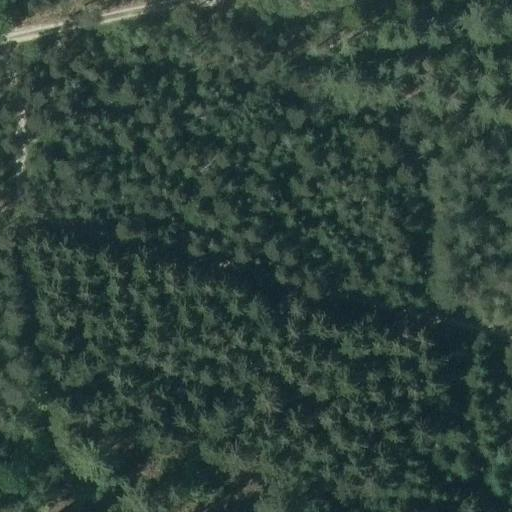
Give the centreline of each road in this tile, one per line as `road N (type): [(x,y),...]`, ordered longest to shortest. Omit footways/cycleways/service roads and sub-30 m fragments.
road 1 (track): [(1,40),(13,84),(18,192),(28,208),(511,336)]
road 2 (track): [(189,0),(1,40)]
